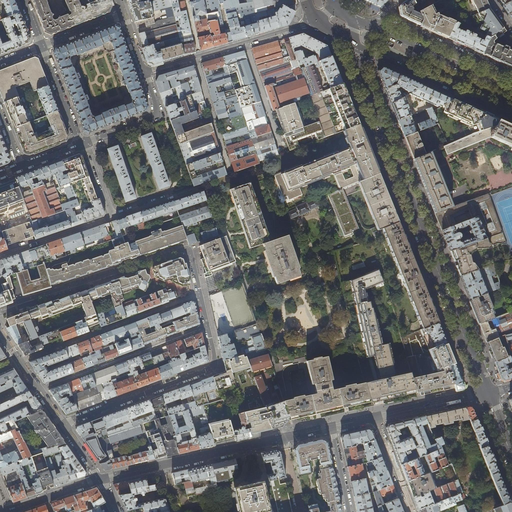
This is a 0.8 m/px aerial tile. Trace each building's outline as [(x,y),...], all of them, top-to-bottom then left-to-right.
[(0,0),(2,5),(4,4),(6,10),(1,12),(3,16),(0,16),(0,21),(1,21),(9,18),(12,16),(20,13),(17,7),(14,0),(0,0)] [(45,33),(51,35),(58,32),(80,24),(100,16),(109,12),(112,7),(110,1),(109,0),(95,0),(96,0),(97,3),(96,5),(93,6),(92,6),(86,8),(86,9),(86,10),(83,11),(81,10),(80,8),(81,7),(78,0),(64,0),(69,12),(70,12),(71,14),(70,16),(68,17),(68,16),(67,16),(58,19),(58,20),(54,21),(53,20),(52,18),(52,17),(46,2),(46,1),(45,0),(32,0),(33,2),(41,23),(45,33)] [(126,0),(128,3),(131,11),(133,17),(135,22),(153,18),(149,1),(154,0),(126,0)] [(171,0),(175,17),(176,21),(178,21),(179,22),(176,23),(179,37),(184,56),(187,55),(195,52),(184,2),(183,2),(178,3),(178,1),(181,0),(189,0),(190,3),(200,0),(171,0)] [(206,14),(203,0),(200,0),(190,3),(197,36),(209,33),(208,35),(198,37),(201,51),(207,49),(213,47),(207,20),(207,19),(205,19),(205,18),(201,19),(201,20),(199,20),(198,16),(206,14)] [(217,12),(225,9),(229,28),(225,29),(225,33),(228,43),(232,41),(246,38),(259,34),(252,0),(246,0),(247,3),(238,5),(237,0),(203,0),(206,14),(206,15),(209,14),(217,12)] [(252,0),(259,34),(267,31),(278,28),(275,13),(274,8),(272,0),(252,0)] [(295,0),(272,0),(274,8),(281,7),(282,5),(284,6),(297,3),(296,1),(295,0)] [(404,18),(419,25),(422,20),(420,15),(411,11),(412,10),(412,9),(411,8),(414,4),(412,0),(406,0),(399,7),(401,17),(404,18)] [(424,9),(423,10),(421,11),(418,12),(420,15),(422,20),(419,25),(421,26),(434,32),(448,38),(455,23),(457,22),(490,8),(486,0),(440,0),(435,3),(424,9)] [(426,0),(423,2),(420,3),(422,6),(423,8),(424,9),(435,3),(440,0),(426,0)] [(296,10),(298,7),(297,3),(284,6),(295,13),(296,10)] [(295,13),(284,6),(282,5),(281,7),(278,12),(275,13),(278,28),(279,28),(288,25),(293,17),(295,13)] [(490,8),(457,22),(461,24),(476,31),(490,38),(493,35),(504,28),(502,25),(500,22),(498,20),(491,8),(490,8)] [(220,11),(217,12),(209,14),(206,15),(207,19),(218,16),(219,18),(215,19),(214,18),(207,20),(213,47),(220,45),(228,43),(225,33),(220,34),(218,27),(224,26),(220,11)] [(0,54),(20,47),(28,44),(29,43),(30,42),(30,41),(30,39),(29,35),(20,13),(12,16),(13,19),(13,20),(11,21),(10,20),(9,18),(1,21),(9,40),(2,43),(0,38),(0,54)] [(176,21),(175,17),(158,22),(155,24),(154,18),(153,18),(135,22),(135,23),(136,23),(136,25),(137,27),(142,43),(144,47),(159,43),(179,37),(176,23),(176,21)] [(460,26),(461,24),(457,22),(455,23),(448,38),(461,44),(482,54),(488,39),(490,38),(476,31),(475,34),(478,35),(478,37),(480,37),(479,39),(475,37),(476,35),(471,33),(470,34),(471,34),(471,35),(469,34),(470,32),(465,30),(464,32),(457,29),(459,25),(460,26)] [(56,49),(54,55),(59,68),(70,97),(79,120),(83,130),(86,132),(89,133),(98,129),(115,123),(137,115),(145,112),(147,106),(145,99),(133,67),(122,36),(120,29),(114,26),(109,28),(82,39),(61,47),(56,49)] [(511,38),(504,28),(493,35),(496,39),(498,38),(506,42),(511,38)] [(289,38),(293,49),(302,46),(316,54),(314,56),(313,56),(306,59),(304,58),(302,51),(300,51),(294,52),(299,66),(303,64),(305,67),(332,57),(328,48),(327,46),(313,39),(303,34),(302,34),(296,36),(289,38)] [(496,39),(493,35),(490,38),(488,39),(482,54),(484,55),(490,57),(496,44),(493,43),(493,41),(496,39)] [(159,43),(160,48),(166,46),(167,48),(160,50),(161,52),(163,62),(171,60),(184,56),(179,37),(159,43)] [(286,56),(284,50),(280,49),(278,41),(261,46),(252,49),(262,78),(264,86),(302,74),(300,69),(299,66),(294,52),(293,49),(289,38),(283,39),(289,55),(286,56)] [(159,43),(144,47),(147,55),(149,62),(154,65),(163,62),(161,52),(159,53),(159,54),(155,56),(153,52),(160,49),(160,48),(159,43)] [(503,48),(496,44),(490,57),(500,62),(511,67),(511,64),(511,51),(507,50),(508,49),(508,48),(505,46),(504,46),(503,48)] [(233,54),(223,57),(229,75),(236,72),(239,82),(232,84),(240,108),(261,102),(258,93),(250,70),(246,60),(247,59),(244,51),(233,54)] [(34,91),(37,90),(48,86),(38,59),(34,57),(26,61),(6,68),(0,70),(0,92),(4,103),(18,98),(19,97),(15,87),(30,81),(34,91)] [(234,171),(235,172),(259,164),(258,161),(240,108),(232,84),(230,78),(229,75),(223,57),(214,60),(201,64),(205,75),(209,89),(217,114),(219,121),(222,120),(224,127),(226,133),(223,134),(224,140),(237,136),(237,138),(225,142),(229,154),(232,166),(234,171)] [(340,77),(332,57),(305,67),(300,69),(302,74),(310,96),(323,92),(313,69),(315,68),(321,66),(331,88),(342,84),(340,77)] [(193,66),(186,68),(176,71),(178,80),(179,82),(180,85),(184,98),(201,91),(199,83),(193,66)] [(397,83),(400,75),(391,71),(382,67),(378,71),(382,82),(385,90),(396,85),(393,83),(395,82),(397,83)] [(176,81),(178,80),(176,71),(175,72),(159,76),(156,82),(157,85),(160,93),(180,85),(179,82),(176,83),(176,81)] [(302,74),(264,86),(269,99),(273,111),(276,110),(282,108),(281,107),(295,103),(311,97),(310,96),(302,74)] [(411,80),(400,75),(397,83),(396,85),(399,88),(400,87),(407,91),(403,93),(406,96),(410,94),(424,86),(411,80)] [(344,88),(342,84),(331,88),(323,92),(310,96),(311,97),(319,122),(325,138),(344,130),(359,125),(358,123),(344,88)] [(180,85),(160,93),(162,100),(163,101),(165,108),(177,103),(180,102),(184,101),(185,101),(184,98),(180,85)] [(397,89),(399,88),(396,85),(385,90),(388,98),(391,104),(404,97),(406,96),(403,93),(401,96),(397,89)] [(48,86),(37,90),(47,116),(58,111),(55,102),(48,86)] [(438,93),(424,86),(410,94),(437,107),(438,107),(438,106),(439,106),(441,107),(453,99),(438,93)] [(203,99),(201,91),(184,98),(185,101),(184,101),(189,114),(184,116),(180,118),(170,121),(179,145),(213,132),(211,124),(184,133),(181,125),(198,118),(193,105),(199,103),(201,110),(206,108),(203,99)] [(408,107),(404,97),(391,104),(393,110),(398,121),(410,116),(411,116),(410,112),(413,111),(411,106),(408,107)] [(18,98),(4,103),(9,116),(14,129),(28,123),(24,115),(25,114),(24,111),(23,112),(18,98)] [(478,111),(473,109),(456,101),(453,99),(441,107),(440,108),(444,109),(443,112),(471,125),(468,127),(472,134),(475,133),(496,126),(498,120),(495,119),(478,111)] [(184,101),(180,102),(181,108),(177,109),(177,107),(178,106),(177,103),(165,108),(168,116),(170,120),(170,121),(180,118),(178,112),(183,111),(184,116),(189,114),(184,101)] [(263,109),(261,102),(240,108),(258,161),(277,155),(273,142),(274,142),(274,140),(268,122),(263,109)] [(282,108),(276,110),(277,115),(282,127),(284,134),(303,128),(295,103),(281,107),(282,108)] [(438,124),(433,112),(431,108),(426,110),(429,119),(417,124),(420,131),(438,124)] [(64,125),(58,111),(47,116),(45,116),(44,117),(28,123),(14,129),(19,142),(24,155),(26,155),(28,156),(41,151),(67,141),(68,139),(69,138),(64,125)] [(417,132),(410,116),(398,121),(399,125),(404,137),(417,132)] [(511,126),(498,120),(496,126),(475,133),(472,134),(447,145),(443,146),(447,155),(491,137),(511,147),(511,126)] [(319,122),(303,128),(284,134),(285,138),(280,140),(280,141),(282,143),(286,142),(289,150),(299,147),(296,139),(311,133),(314,142),(325,138),(319,122)] [(342,189),(378,174),(368,148),(362,133),(359,125),(344,130),(347,137),(346,137),(348,144),(349,144),(351,149),(348,150),(338,154),(337,152),(324,157),(324,158),(302,167),(301,165),(276,174),(284,196),(288,195),(290,199),(303,194),(300,185),(332,173),(332,174),(334,174),(340,189),(342,189)] [(216,141),(213,132),(179,145),(186,165),(220,154),(216,141)] [(425,154),(417,132),(404,137),(410,151),(411,155),(413,159),(425,154)] [(5,147),(0,133),(0,166),(7,164),(8,163),(9,162),(10,161),(10,160),(10,158),(5,147)] [(165,175),(161,162),(162,161),(161,157),(159,157),(154,145),(156,144),(155,140),(153,140),(151,134),(141,137),(160,189),(169,186),(167,179),(165,175)] [(108,150),(126,202),(135,199),(133,192),(131,187),(127,175),(125,170),(121,157),(119,153),(117,147),(108,150)] [(430,152),(425,154),(413,159),(414,162),(432,206),(435,213),(452,207),(430,152)] [(222,162),(220,154),(186,165),(193,186),(193,187),(197,186),(201,184),(200,183),(227,174),(224,167),(223,165),(222,162)] [(91,181),(83,160),(74,156),(71,157),(62,161),(66,171),(70,169),(71,173),(67,174),(79,206),(87,203),(89,202),(97,200),(91,181)] [(61,172),(66,171),(62,161),(49,165),(47,166),(52,179),(55,178),(59,188),(56,189),(60,200),(59,201),(63,211),(65,210),(71,208),(75,207),(79,206),(67,174),(62,176),(61,172)] [(450,164),(459,184),(465,182),(456,161),(450,164)] [(56,189),(52,179),(47,166),(43,168),(21,176),(15,178),(16,179),(32,222),(63,211),(59,201),(60,200),(56,189)] [(380,178),(378,174),(342,189),(345,196),(362,190),(376,226),(370,229),(372,233),(374,232),(382,229),(398,223),(397,220),(390,202),(387,194),(380,178)] [(2,232),(2,233),(4,240),(6,246),(14,243),(27,239),(34,236),(30,222),(32,222),(16,179),(0,185),(0,229),(1,232),(2,232)] [(263,244),(277,284),(300,275),(286,236),(269,242),(248,184),(231,190),(250,249),(263,244)] [(345,196),(342,189),(340,189),(329,194),(345,234),(358,229),(345,196)] [(208,205),(203,191),(196,193),(180,198),(174,201),(177,210),(200,203),(202,207),(208,205)] [(480,216),(488,238),(502,233),(489,196),(488,194),(452,207),(435,213),(439,224),(442,230),(480,216)] [(105,213),(100,199),(97,200),(89,202),(89,203),(91,203),(92,207),(85,209),(84,207),(89,206),(87,203),(79,206),(86,223),(96,219),(103,216),(105,213)] [(288,212),(290,221),(294,219),(294,218),(299,215),(299,216),(301,215),(302,215),(301,215),(304,214),(305,213),(307,212),(308,212),(309,211),(310,211),(310,210),(319,206),(316,200),(315,199),(307,203),(306,202),(295,207),(296,208),(288,212)] [(144,222),(177,210),(174,201),(157,206),(140,212),(144,222)] [(75,216),(74,211),(73,212),(71,208),(65,210),(71,228),(79,225),(86,223),(79,206),(75,207),(78,215),(75,216)] [(212,216),(208,207),(179,216),(179,217),(182,225),(183,226),(212,216)] [(63,211),(32,222),(30,222),(34,236),(36,240),(45,236),(61,231),(71,228),(65,210),(63,211)] [(144,222),(140,212),(133,214),(126,217),(129,227),(131,233),(132,233),(144,229),(146,228),(144,222)] [(445,238),(447,245),(450,251),(488,238),(480,216),(442,230),(445,238)] [(129,227),(126,217),(121,219),(116,220),(119,230),(129,227)] [(107,228),(109,228),(109,227),(109,226),(109,224),(109,223),(99,226),(104,243),(112,240),(122,237),(119,230),(116,220),(112,222),(116,236),(114,237),(114,236),(113,236),(112,235),(110,236),(109,234),(107,228)] [(416,267),(398,223),(382,229),(422,329),(438,323),(437,319),(420,278),(416,267)] [(183,240),(187,239),(186,234),(183,226),(182,225),(165,231),(162,232),(161,229),(151,232),(152,235),(149,236),(149,237),(135,241),(135,242),(137,246),(136,246),(140,255),(148,252),(158,249),(169,245),(183,240)] [(104,243),(99,226),(90,229),(80,233),(84,244),(94,241),(95,243),(84,246),(85,249),(104,243)] [(200,233),(202,240),(206,239),(211,237),(215,236),(218,235),(215,228),(200,233)] [(192,244),(197,242),(196,240),(195,236),(193,232),(186,234),(187,239),(189,245),(192,244)] [(84,244),(80,233),(70,236),(61,239),(65,252),(66,256),(72,254),(71,250),(77,248),(79,251),(85,249),(84,246),(84,244)] [(470,255),(471,252),(478,249),(487,248),(489,248),(490,246),(491,245),(490,244),(491,244),(492,245),(493,245),(497,243),(501,243),(504,244),(506,244),(502,233),(488,238),(450,251),(451,253),(457,269),(460,276),(478,270),(473,263),(471,262),(470,255)] [(107,267),(107,266),(116,263),(116,262),(120,261),(121,259),(123,258),(131,256),(133,257),(136,256),(137,257),(140,255),(136,246),(137,246),(135,242),(129,244),(128,242),(125,243),(123,236),(122,237),(112,240),(114,249),(109,251),(108,253),(104,254),(103,257),(101,255),(89,260),(88,259),(83,260),(82,262),(80,262),(75,263),(74,265),(73,264),(67,266),(66,263),(58,266),(59,269),(57,269),(56,269),(54,270),(52,269),(50,269),(49,268),(46,269),(51,284),(52,284),(55,283),(55,282),(56,281),(60,280),(63,282),(64,281),(75,278),(75,277),(79,276),(80,276),(86,274),(87,272),(91,271),(93,272),(98,270),(107,267)] [(202,263),(205,273),(235,262),(226,236),(220,238),(199,246),(200,247),(201,247),(205,258),(200,260),(202,263)] [(65,252),(61,239),(54,242),(47,244),(52,260),(55,259),(54,255),(56,255),(57,256),(62,254),(62,253),(65,252)] [(52,260),(47,244),(37,248),(28,251),(33,267),(35,266),(36,266),(44,263),(52,260)] [(33,267),(28,251),(23,252),(18,254),(23,270),(29,268),(30,268),(33,267)] [(16,273),(23,270),(18,254),(11,257),(2,260),(6,273),(2,276),(5,279),(9,275),(10,275),(16,273)] [(188,268),(187,268),(187,266),(185,267),(184,263),(183,259),(179,258),(170,261),(168,262),(155,266),(154,267),(152,270),(155,278),(164,282),(169,281),(181,286),(190,285),(189,281),(190,281),(189,277),(189,276),(188,271),(188,268)] [(23,270),(16,273),(23,295),(51,287),(51,284),(46,269),(44,263),(36,266),(41,284),(35,285),(29,268),(23,270)] [(494,265),(481,269),(483,273),(479,274),(478,270),(460,276),(466,290),(470,300),(486,294),(501,288),(494,265)] [(147,288),(146,286),(150,278),(149,276),(146,274),(145,270),(141,271),(139,274),(137,274),(137,276),(127,279),(124,278),(123,279),(120,278),(117,280),(114,281),(111,282),(100,286),(98,286),(95,287),(94,288),(97,298),(101,297),(102,296),(105,296),(110,295),(112,298),(114,300),(113,303),(114,304),(113,306),(114,308),(122,305),(121,302),(124,301),(122,295),(139,289),(145,292),(147,288)] [(380,379),(365,383),(370,401),(370,403),(373,403),(374,406),(382,404),(406,399),(416,396),(415,393),(410,372),(394,376),(393,374),(394,373),(387,344),(380,345),(372,308),(371,308),(370,302),(368,302),(366,293),(365,293),(364,289),(382,281),(378,270),(350,281),(341,283),(346,304),(355,302),(362,332),(352,335),(355,346),(357,354),(367,352),(368,357),(374,356),(379,377),(380,379)] [(0,290),(2,297),(0,297),(0,305),(15,299),(14,297),(12,289),(13,289),(9,275),(5,279),(2,276),(1,276),(0,277),(0,290)] [(85,319),(84,320),(87,326),(93,324),(99,322),(96,315),(91,301),(98,299),(97,298),(94,288),(86,291),(86,290),(84,291),(79,293),(79,292),(69,296),(62,298),(58,300),(58,299),(51,302),(44,304),(43,304),(37,306),(37,305),(34,306),(27,309),(27,311),(13,317),(7,319),(7,320),(10,327),(33,319),(34,319),(41,317),(42,320),(81,305),(82,305),(86,317),(84,318),(85,319)] [(168,302),(168,301),(176,298),(177,297),(175,292),(171,293),(170,289),(166,291),(165,289),(157,292),(161,304),(168,302)] [(161,304),(157,292),(152,294),(149,295),(151,300),(149,301),(148,300),(147,299),(147,300),(146,300),(146,301),(146,302),(142,303),(141,298),(133,301),(138,313),(149,309),(161,304)] [(226,311),(220,292),(208,296),(214,315),(226,311)] [(492,308),(486,294),(470,300),(471,304),(472,307),(479,324),(494,318),(490,309),(492,308)] [(138,313),(133,301),(125,304),(126,306),(124,307),(123,305),(122,305),(126,318),(132,315),(138,313)] [(196,307),(195,302),(192,301),(187,303),(181,305),(185,314),(189,313),(190,315),(197,313),(196,307)] [(113,322),(126,318),(122,305),(114,308),(96,315),(99,322),(101,327),(103,326),(113,322)] [(185,314),(181,305),(175,307),(169,309),(174,321),(186,317),(185,315),(185,314)] [(174,321),(169,309),(164,311),(158,313),(162,323),(163,325),(174,321)] [(511,322),(509,312),(494,318),(479,324),(481,328),(484,336),(486,342),(498,337),(497,335),(503,332),(504,335),(505,335),(511,333),(511,322)] [(190,328),(198,325),(199,323),(198,317),(197,313),(190,315),(187,316),(186,317),(174,321),(163,325),(159,327),(151,330),(146,318),(140,320),(135,322),(138,332),(139,334),(143,345),(155,341),(174,333),(190,328)] [(162,323),(158,313),(152,316),(146,318),(151,330),(159,327),(159,324),(162,323)] [(30,340),(38,337),(36,332),(39,331),(34,319),(33,319),(10,327),(7,328),(13,338),(18,345),(28,341),(27,339),(29,338),(30,340)] [(87,326),(84,320),(73,324),(77,336),(83,334),(89,332),(87,326)] [(138,332),(135,322),(129,324),(123,327),(127,336),(129,335),(130,338),(137,335),(136,333),(138,332)] [(443,335),(438,323),(422,329),(420,330),(423,336),(428,334),(434,348),(446,343),(443,335)] [(77,336),(73,324),(71,325),(72,327),(60,332),(63,341),(70,338),(77,336)] [(261,335),(257,324),(233,332),(234,337),(235,338),(236,342),(252,338),(261,335)] [(128,339),(127,336),(123,327),(117,329),(111,331),(116,343),(118,342),(124,340),(128,339)] [(59,329),(38,337),(42,345),(48,342),(55,340),(56,339),(57,340),(58,343),(63,341),(60,332),(59,329)] [(423,336),(420,330),(401,337),(410,372),(415,393),(420,392),(421,396),(431,393),(430,390),(439,388),(440,387),(443,387),(443,390),(445,390),(454,388),(455,388),(452,379),(452,377),(449,366),(455,364),(451,355),(447,346),(446,343),(434,348),(430,350),(424,337),(423,336)] [(116,343),(111,331),(106,333),(100,335),(104,347),(109,346),(108,343),(110,342),(111,345),(115,344),(116,343)] [(203,339),(202,332),(183,340),(174,343),(179,355),(185,353),(184,350),(186,346),(187,347),(192,345),(194,349),(205,345),(203,339)] [(234,337),(233,332),(218,337),(219,341),(220,347),(230,344),(229,341),(229,340),(229,338),(234,337)] [(143,345),(139,334),(138,335),(139,338),(131,341),(129,338),(128,339),(132,351),(137,349),(144,346),(143,345)] [(104,347),(100,335),(94,338),(88,340),(91,349),(94,348),(95,351),(102,348),(104,347)] [(265,348),(261,335),(252,338),(253,340),(246,342),(248,347),(251,346),(251,347),(244,350),(243,349),(237,351),(236,347),(234,347),(233,343),(230,344),(220,347),(222,354),(223,361),(245,354),(265,348)] [(506,340),(505,335),(504,335),(498,337),(486,342),(488,345),(492,355),(495,362),(509,357),(509,354),(508,351),(510,351),(508,345),(506,340)] [(42,345),(38,337),(30,340),(28,341),(18,345),(19,346),(25,355),(34,352),(43,349),(42,345)] [(132,351),(128,339),(124,340),(125,342),(119,344),(118,342),(116,343),(115,344),(119,356),(125,353),(132,351)] [(91,349),(88,340),(81,342),(76,344),(80,354),(81,356),(82,356),(81,353),(89,350),(90,353),(92,352),(91,349)] [(155,356),(168,351),(168,352),(151,358),(154,364),(156,364),(159,362),(166,360),(167,359),(171,358),(179,355),(174,343),(159,349),(153,351),(155,356)] [(80,354),(76,344),(70,347),(64,349),(68,358),(69,361),(74,359),(73,356),(80,354)] [(119,356),(115,344),(111,345),(109,346),(104,347),(102,348),(106,361),(113,358),(119,356)] [(192,350),(190,351),(185,353),(179,355),(180,358),(185,370),(194,367),(208,362),(205,345),(194,349),(192,350)] [(106,361),(102,348),(95,351),(92,352),(90,353),(89,353),(90,355),(94,365),(100,363),(106,361)] [(272,366),(265,348),(245,354),(252,372),(272,366)] [(68,358),(64,349),(55,352),(37,359),(29,362),(34,369),(37,374),(42,371),(46,368),(44,366),(46,365),(47,366),(68,358)] [(154,364),(151,358),(151,356),(150,355),(149,352),(144,354),(139,356),(144,368),(149,366),(153,365),(154,364)] [(245,400),(241,402),(251,434),(261,431),(271,429),(269,424),(267,418),(272,417),(270,411),(267,412),(264,406),(254,378),(252,372),(245,354),(223,361),(224,366),(226,371),(231,369),(234,379),(235,384),(239,396),(243,395),(245,400)] [(94,365),(90,355),(83,358),(82,356),(81,356),(81,359),(85,368),(88,367),(94,365)] [(144,368),(139,356),(132,359),(125,361),(130,373),(132,373),(138,388),(144,386),(149,383),(145,372),(138,375),(137,371),(136,371),(135,367),(139,365),(141,369),(143,369),(143,370),(144,370),(144,368)] [(370,401),(365,383),(332,390),(330,380),(325,357),(308,361),(313,384),(314,384),(316,394),(314,394),(290,400),(284,401),(290,419),(295,418),(308,415),(311,414),(314,413),(318,412),(322,411),(342,407),(345,406),(349,405),(370,401)] [(511,362),(509,357),(495,362),(498,371),(501,379),(504,380),(509,380),(511,378),(511,365),(510,367),(511,368),(507,369),(507,368),(507,367),(507,366),(506,365),(505,365),(505,364),(511,362)] [(85,368),(81,359),(76,361),(75,358),(74,359),(69,361),(70,363),(73,373),(79,371),(85,368)] [(185,370),(180,358),(173,361),(171,358),(167,359),(173,375),(178,373),(185,370)] [(173,375),(167,359),(166,360),(167,364),(161,366),(159,362),(156,364),(161,379),(168,377),(173,375)] [(130,373),(125,361),(121,363),(114,365),(119,378),(120,377),(121,377),(122,376),(125,375),(124,373),(126,372),(127,375),(128,374),(130,373)] [(73,373),(70,363),(50,370),(49,370),(47,371),(46,368),(42,371),(37,374),(41,380),(44,384),(52,381),(63,377),(69,374),(73,373)] [(161,379),(156,364),(154,364),(153,365),(154,369),(149,371),(149,369),(150,368),(149,366),(144,368),(144,370),(145,372),(149,383),(156,381),(161,379)] [(449,366),(452,377),(455,376),(456,378),(452,379),(455,388),(456,391),(462,390),(464,387),(460,376),(455,364),(449,366)] [(117,396),(111,380),(115,379),(119,378),(114,365),(108,368),(98,372),(91,374),(95,386),(83,391),(72,395),(78,410),(96,403),(103,401),(117,396)] [(0,384),(18,377),(16,372),(13,368),(5,372),(0,373),(0,384)] [(239,396),(235,384),(228,386),(228,385),(224,386),(223,384),(223,383),(234,379),(231,369),(226,371),(222,372),(212,376),(221,399),(223,399),(230,420),(231,424),(232,429),(234,428),(234,427),(237,426),(236,423),(240,422),(241,425),(240,426),(241,428),(233,431),(234,437),(235,441),(244,439),(252,437),(251,434),(241,402),(239,396)] [(138,388),(132,373),(130,373),(128,374),(129,378),(117,383),(115,379),(111,380),(117,396),(127,392),(138,388)] [(79,379),(83,391),(95,386),(91,374),(85,376),(79,379)] [(284,401),(276,404),(273,403),(272,403),(272,404),(270,399),(261,375),(254,378),(264,406),(267,412),(270,411),(272,417),(267,418),(269,424),(271,429),(280,427),(282,427),(284,424),(284,423),(285,423),(286,419),(288,419),(290,419),(284,401)] [(221,399),(212,376),(207,378),(201,380),(205,392),(209,403),(221,399)] [(23,384),(18,377),(0,384),(0,404),(1,404),(0,401),(0,392),(13,386),(16,392),(12,394),(14,398),(28,391),(23,384)] [(83,391),(79,379),(73,381),(68,383),(72,395),(83,391)] [(195,382),(189,385),(197,407),(202,405),(209,403),(205,392),(201,380),(195,382)] [(72,395),(68,383),(59,386),(49,390),(53,396),(56,401),(62,399),(62,397),(63,395),(68,393),(70,396),(72,395)] [(197,407),(189,385),(183,387),(177,389),(181,399),(191,396),(191,397),(192,397),(193,399),(192,399),(193,401),(183,404),(185,410),(197,407)] [(161,395),(169,415),(185,410),(183,404),(181,399),(177,389),(169,392),(161,395)] [(33,397),(28,391),(14,398),(1,404),(0,404),(0,411),(17,404),(18,405),(20,403),(20,402),(23,401),(24,401),(28,400),(33,410),(31,411),(32,413),(42,409),(43,409),(36,398),(35,396),(33,397)] [(78,410),(72,395),(70,396),(62,399),(56,401),(62,409),(66,415),(71,413),(78,410)] [(155,397),(149,399),(157,419),(158,418),(164,417),(165,417),(169,415),(161,395),(155,397)] [(143,423),(154,420),(157,419),(149,399),(138,404),(126,408),(133,427),(143,423)] [(203,424),(204,427),(200,429),(202,434),(196,436),(200,449),(202,448),(215,446),(214,442),(208,424),(202,405),(197,407),(185,410),(169,415),(176,435),(194,429),(190,417),(203,413),(204,417),(200,418),(202,424),(203,424)] [(0,423),(13,419),(14,421),(17,420),(16,417),(21,415),(22,418),(28,415),(29,415),(30,414),(26,406),(0,418),(0,423)] [(466,407),(464,407),(469,419),(470,422),(477,419),(474,412),(472,408),(469,406),(466,407)] [(447,411),(425,416),(428,423),(430,428),(434,427),(434,425),(442,424),(442,425),(452,423),(453,428),(463,426),(462,421),(469,419),(464,407),(462,408),(447,411)] [(101,417),(108,435),(133,427),(126,408),(114,413),(101,417)] [(30,414),(29,415),(28,415),(29,418),(30,420),(33,425),(35,428),(34,430),(36,432),(37,433),(39,433),(41,436),(40,436),(44,441),(49,448),(48,449),(57,446),(65,443),(62,438),(59,434),(50,421),(47,418),(48,417),(45,414),(42,409),(32,413),(30,414)] [(164,424),(165,425),(161,426),(158,418),(157,419),(154,420),(167,457),(173,455),(179,454),(173,436),(176,435),(169,415),(165,417),(167,424),(166,424),(165,423),(164,424)] [(420,417),(412,419),(424,450),(427,449),(429,453),(441,448),(440,446),(443,444),(440,437),(434,439),(436,443),(430,445),(422,426),(425,425),(427,431),(427,432),(430,439),(431,440),(434,439),(430,428),(428,423),(425,416),(420,417)] [(95,420),(89,422),(91,427),(92,430),(94,436),(97,435),(98,438),(101,437),(100,434),(102,433),(103,436),(108,435),(101,417),(95,420)] [(0,434),(18,428),(14,421),(13,419),(0,423),(0,434)] [(400,422),(388,424),(386,428),(389,435),(401,465),(421,456),(424,455),(426,454),(424,450),(412,419),(400,422)] [(482,432),(477,419),(470,422),(479,444),(478,444),(480,449),(487,446),(482,432)] [(167,457),(154,420),(143,423),(146,433),(149,440),(149,442),(151,441),(150,439),(151,438),(148,429),(152,428),(158,447),(156,448),(154,443),(150,444),(150,445),(155,459),(157,459),(167,457)] [(232,429),(231,424),(230,420),(210,424),(210,423),(208,424),(214,442),(222,440),(225,440),(234,437),(233,431),(232,429)] [(91,427),(89,422),(83,424),(77,426),(76,429),(76,430),(80,435),(87,432),(89,431),(88,428),(91,427)] [(133,427),(108,435),(111,444),(146,433),(143,423),(133,427)] [(31,457),(43,453),(42,449),(30,453),(18,428),(0,434),(0,468),(15,463),(16,462),(19,461),(27,458),(29,457),(31,456),(31,457)] [(191,451),(200,449),(196,436),(194,429),(176,435),(173,436),(179,454),(189,451),(191,451)] [(374,438),(371,431),(368,429),(356,431),(343,434),(341,438),(342,441),(345,457),(347,467),(362,464),(365,463),(371,461),(381,457),(378,448),(374,438)] [(92,430),(90,430),(91,433),(88,434),(87,432),(80,435),(99,462),(105,457),(100,450),(95,438),(94,436),(92,430)] [(327,448),(326,442),(321,439),(309,442),(297,445),(293,450),(299,474),(310,472),(308,463),(307,463),(307,462),(308,461),(308,460),(318,458),(318,459),(319,459),(319,460),(319,461),(320,465),(318,466),(320,473),(317,474),(318,479),(316,479),(320,494),(322,494),(323,499),(325,498),(327,506),(328,505),(330,511),(324,511),(318,511),(316,504),(308,506),(309,511),(341,511),(340,505),(335,483),(331,467),(327,448)] [(85,476),(86,473),(81,466),(70,449),(65,443),(57,446),(60,453),(62,453),(63,453),(62,454),(63,455),(63,456),(64,456),(63,457),(63,456),(62,456),(61,455),(70,481),(79,478),(85,476)] [(155,459),(150,445),(148,445),(149,447),(148,447),(149,450),(131,456),(134,464),(137,463),(155,459)] [(62,485),(70,482),(70,481),(61,455),(60,453),(57,446),(48,449),(47,449),(47,447),(42,449),(43,453),(48,467),(54,486),(55,488),(62,485)] [(492,458),(487,446),(480,449),(491,475),(498,472),(492,458)] [(438,469),(448,465),(441,448),(429,453),(426,454),(424,455),(431,472),(438,469)] [(261,453),(264,463),(270,462),(272,472),(270,472),(270,474),(267,475),(268,481),(271,480),(278,479),(285,477),(282,461),(280,452),(277,449),(271,451),(261,453)] [(106,463),(100,464),(105,471),(122,467),(134,464),(131,456),(131,455),(114,459),(112,450),(107,451),(110,460),(106,463)] [(36,471),(31,457),(31,456),(29,457),(31,460),(28,460),(27,458),(19,461),(19,464),(17,465),(16,462),(15,463),(19,474),(20,479),(27,497),(35,495),(36,494),(33,486),(31,487),(31,486),(29,486),(22,466),(28,464),(33,480),(38,478),(36,471)] [(407,482),(425,475),(419,461),(422,460),(421,456),(401,465),(403,471),(407,482)] [(381,457),(371,461),(372,465),(373,465),(374,467),(375,466),(375,467),(374,468),(375,469),(375,470),(376,470),(377,470),(375,471),(373,470),(368,472),(369,477),(372,476),(378,474),(381,473),(387,471),(384,464),(381,457)] [(217,463),(211,464),(212,468),(216,482),(227,479),(232,478),(231,475),(238,473),(235,459),(229,460),(217,463)] [(19,474),(15,463),(0,468),(0,469),(3,476),(16,471),(17,475),(19,474)] [(212,468),(211,464),(200,467),(188,470),(191,481),(184,482),(187,496),(217,489),(216,482),(212,468)] [(362,464),(347,467),(349,474),(352,489),(353,496),(361,495),(363,494),(368,493),(365,479),(365,478),(362,464)] [(451,464),(448,465),(438,469),(439,473),(435,475),(439,487),(457,480),(451,464)] [(54,486),(48,467),(36,471),(38,478),(43,491),(45,490),(48,489),(54,486)] [(184,482),(191,481),(188,470),(179,472),(172,473),(175,484),(182,483),(181,478),(184,477),(185,481),(183,481),(184,482)] [(387,471),(381,473),(382,476),(379,477),(378,474),(372,476),(374,482),(371,483),(374,492),(379,490),(380,490),(392,485),(389,477),(387,471)] [(502,482),(498,472),(491,475),(503,505),(510,502),(507,493),(502,482)] [(429,473),(425,475),(407,482),(408,484),(409,487),(413,497),(435,489),(429,473)] [(38,478),(33,480),(31,480),(33,486),(36,494),(37,494),(43,492),(43,491),(38,478)] [(19,500),(27,497),(20,479),(17,480),(18,484),(17,485),(16,484),(15,484),(15,485),(10,487),(9,486),(11,485),(10,483),(6,484),(7,487),(6,487),(13,502),(19,500)] [(129,483),(131,490),(131,493),(129,494),(119,495),(123,504),(127,511),(130,510),(143,506),(143,509),(144,511),(169,511),(165,499),(163,498),(136,504),(135,501),(136,501),(136,500),(137,500),(137,498),(135,498),(135,497),(134,497),(134,495),(141,493),(141,494),(142,494),(142,495),(144,495),(144,493),(145,493),(145,492),(156,489),(154,484),(148,486),(146,479),(143,480),(129,483)] [(291,511),(285,483),(280,485),(278,479),(271,480),(277,511),(291,511)] [(462,493),(457,480),(439,487),(435,489),(413,497),(414,499),(417,508),(418,510),(439,502),(442,501),(447,499),(450,498),(459,494),(462,493)] [(128,491),(131,490),(129,483),(128,481),(127,481),(113,485),(118,495),(119,495),(129,494),(128,491)] [(268,511),(262,483),(235,489),(240,511),(256,511),(258,511),(257,511),(268,511)] [(392,485),(380,490),(382,496),(383,496),(395,491),(392,485)] [(106,502),(105,502),(97,488),(96,487),(83,492),(74,495),(80,511),(109,511),(104,503),(106,502)] [(379,490),(374,492),(378,506),(398,499),(397,496),(382,502),(379,490)] [(368,493),(363,494),(363,498),(361,498),(361,495),(353,496),(355,506),(356,511),(372,511),(369,493),(368,493)] [(462,500),(459,494),(450,498),(450,500),(448,501),(447,499),(442,501),(443,503),(440,504),(439,502),(418,510),(419,511),(466,511),(463,505),(457,508),(458,511),(435,511),(440,511),(456,505),(455,503),(462,500)] [(80,511),(74,495),(69,497),(62,499),(67,511),(80,511)] [(64,511),(67,511),(62,499),(60,500),(51,503),(54,511),(61,511),(59,509),(62,508),(62,509),(64,511)] [(398,499),(378,506),(379,511),(383,511),(382,507),(385,505),(387,511),(402,511),(401,506),(398,499)] [(511,511),(511,506),(510,502),(503,505),(487,511),(486,511),(511,511)]
